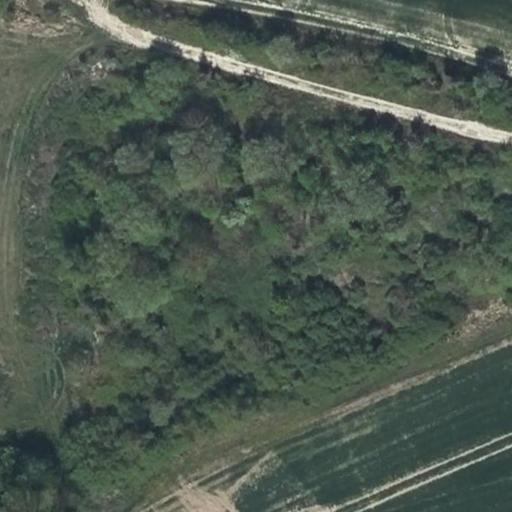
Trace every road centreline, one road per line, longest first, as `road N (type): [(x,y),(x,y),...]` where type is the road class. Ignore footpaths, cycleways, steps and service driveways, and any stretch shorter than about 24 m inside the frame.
road 1 (track): [(511,141),(155,41),(82,0)]
road 2 (track): [(511,66),(255,0)]
